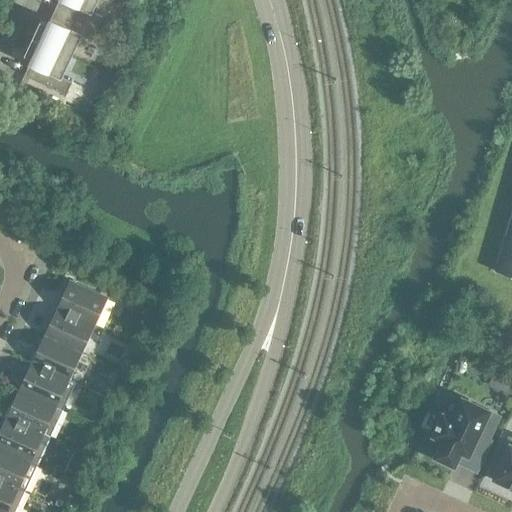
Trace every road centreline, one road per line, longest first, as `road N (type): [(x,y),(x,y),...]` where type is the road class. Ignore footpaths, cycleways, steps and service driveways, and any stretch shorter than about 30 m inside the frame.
road 1 (tertiary): [(284,277),(295,152),(269,0)]
road 2 (tertiary): [(284,277),(177,511)]
road 3 (tertiary): [(214,511),(284,324),(284,277)]
